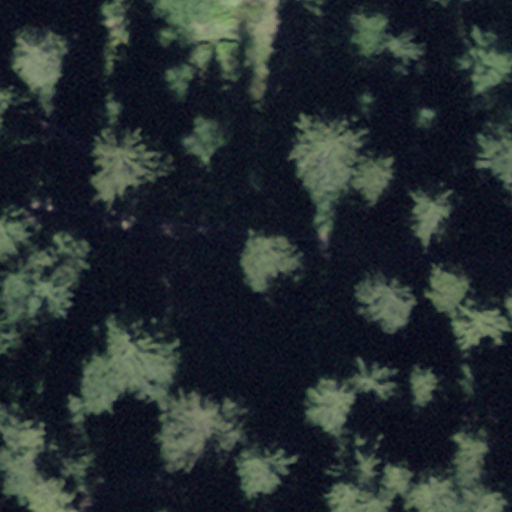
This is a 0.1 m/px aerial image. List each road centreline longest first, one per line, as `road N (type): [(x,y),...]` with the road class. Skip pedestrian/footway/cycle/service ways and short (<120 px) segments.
road 1 (track): [(0,269),(111,242),(511,271)]
road 2 (track): [(511,457),(340,511)]
